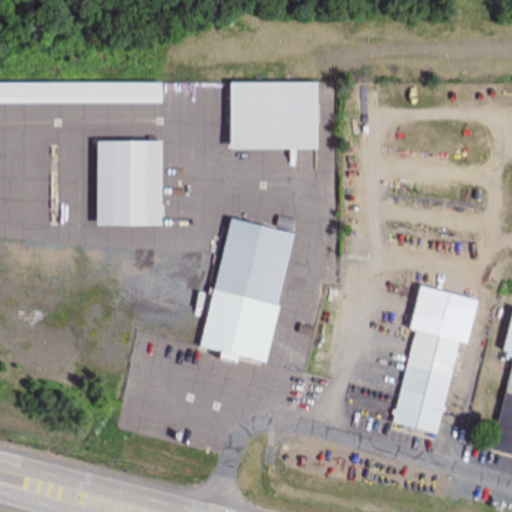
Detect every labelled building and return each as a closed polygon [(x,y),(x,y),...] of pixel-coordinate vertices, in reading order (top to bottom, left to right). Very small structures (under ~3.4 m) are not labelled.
[(223,151),(314,151),(315,84),(224,83),(223,151)] [(0,104),(162,105),(162,85),(0,84),(0,104)] [(90,227),(157,228),(157,144),(91,143),(90,227)] [(226,220),(289,236),(271,307),(276,309),(261,364),(229,357),(226,367),(209,362),(211,353),(195,350),(210,292),(208,292),(226,220)] [(439,437),(459,345),(468,347),(478,302),(414,288),(404,333),(411,334),(391,426),(439,437)] [(511,458),(511,310),(508,309),(499,354),(510,356),(489,454),(511,458)]
